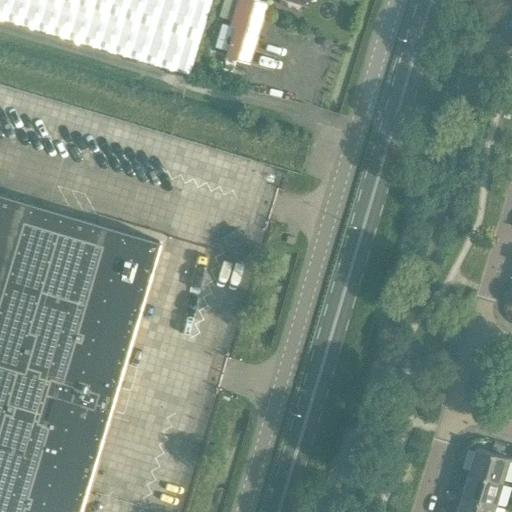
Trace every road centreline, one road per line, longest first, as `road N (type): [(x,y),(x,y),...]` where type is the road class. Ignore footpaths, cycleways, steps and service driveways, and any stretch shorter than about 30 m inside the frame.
road 1 (unclassified): [(240,511),(400,0)]
road 2 (primary): [(271,511),(427,0)]
